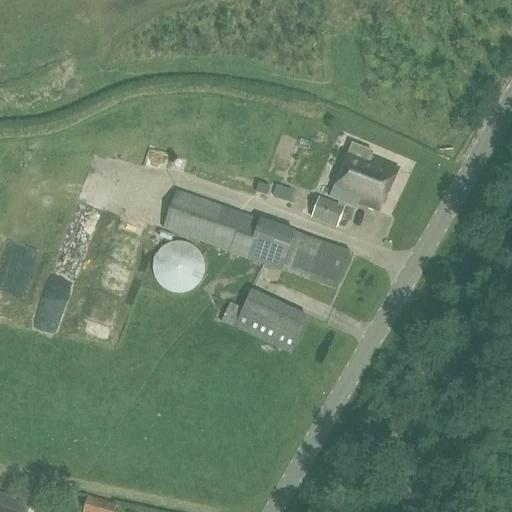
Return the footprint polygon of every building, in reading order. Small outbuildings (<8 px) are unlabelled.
[(311,218),(338,227),(345,209),(344,209),(345,204),(355,208),(357,203),(379,213),(397,175),(369,162),(373,153),(352,145),(330,198),(339,202),(338,206),(319,199),(311,218)] [(296,192),(273,185),(269,197),(292,204),(296,192)] [(281,272),(295,233),(295,231),(223,207),(177,191),(163,230),(210,246),(281,272)] [(58,237),(77,244),(91,205),(72,198),(58,237)] [(295,233),(281,272),(338,290),(350,252),(295,233)] [(46,259),(72,268),(78,250),(52,241),(46,259)] [(153,267),(154,273),(156,279),(160,284),(165,289),(170,291),(177,293),(183,292),(189,290),(195,287),(199,283),(202,277),(204,271),(204,265),(202,258),(199,253),(195,248),(190,244),(184,242),(178,242),(171,243),(165,246),(160,250),(157,255),(154,261),(153,267)] [(221,323),(291,355),(308,317),(252,291),(242,309),(230,303),(221,323)] [(0,511),(23,511),(26,499),(0,491),(0,511)] [(82,511),(112,511),(114,504),(86,496),(82,511)]
